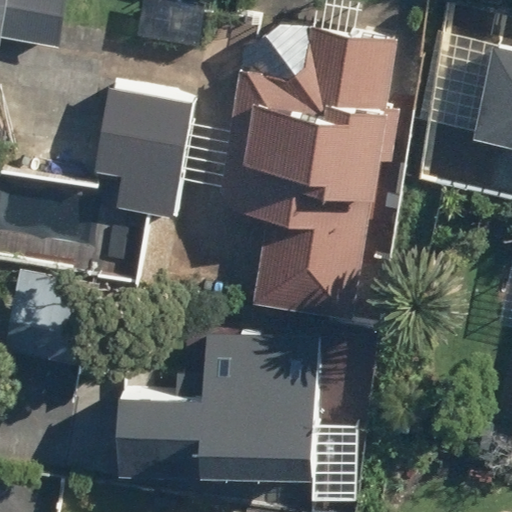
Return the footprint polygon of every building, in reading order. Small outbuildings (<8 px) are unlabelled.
[(0,0),(0,30),(63,41),(69,0),(0,0)] [(146,0),(141,33),(210,45),(217,0),(146,0)] [(355,316),(397,28),(278,12),(271,65),(245,61),(224,201),(267,208),(253,301),(355,316)] [(511,32),(445,20),(426,182),(500,196),(511,136),(511,32)] [(111,80),(97,169),(187,184),(202,94),(111,80)] [(117,367),(110,472),(331,486),(340,335),(200,327),(197,372),(117,367)]
